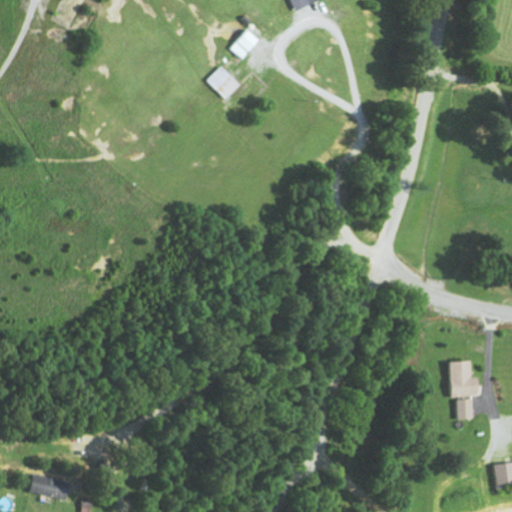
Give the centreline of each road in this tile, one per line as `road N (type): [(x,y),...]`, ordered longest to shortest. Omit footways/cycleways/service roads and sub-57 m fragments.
road 1 (residential): [(267,511),(321,417),(378,260)]
road 2 (residential): [(378,260),(442,0)]
road 3 (residential): [(511,313),(423,293),(378,260)]
